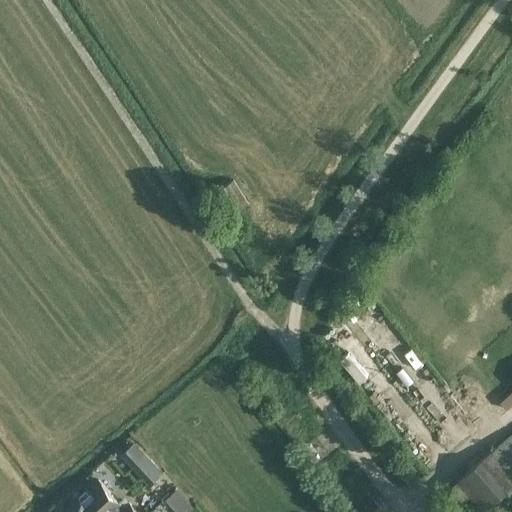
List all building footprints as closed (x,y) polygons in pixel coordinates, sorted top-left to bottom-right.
[(248,204),(233,180),(216,191),(231,215),(248,204)] [(511,434),(508,437),(458,480),(484,510),(511,486),(511,434)] [(163,474),(134,442),(121,454),(150,485),(163,474)] [(123,507),(98,480),(87,490),(90,493),(71,510),(72,511),(137,511),(129,502),(123,507)] [(177,489),(165,499),(177,511),(191,511),(195,509),(177,489)] [(373,498),(359,511),(385,511),(386,511),(373,498)] [(60,500),(53,507),(57,511),(59,511),(66,507),(60,500)]
